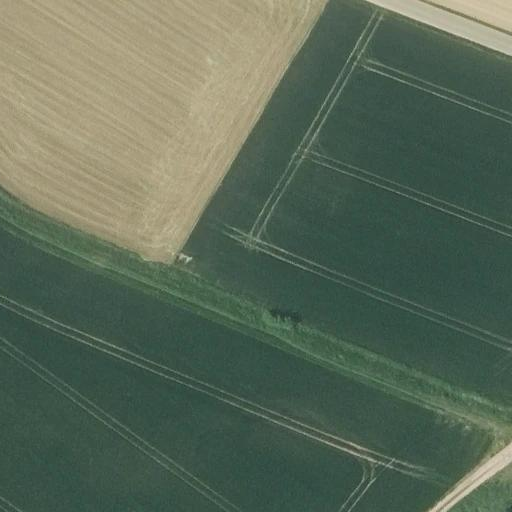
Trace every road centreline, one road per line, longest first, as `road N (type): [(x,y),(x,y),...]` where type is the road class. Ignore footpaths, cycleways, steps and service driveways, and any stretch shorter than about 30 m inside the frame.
road 1 (track): [(511,439),(0,217)]
road 2 (unclassified): [(369,0),(511,56)]
